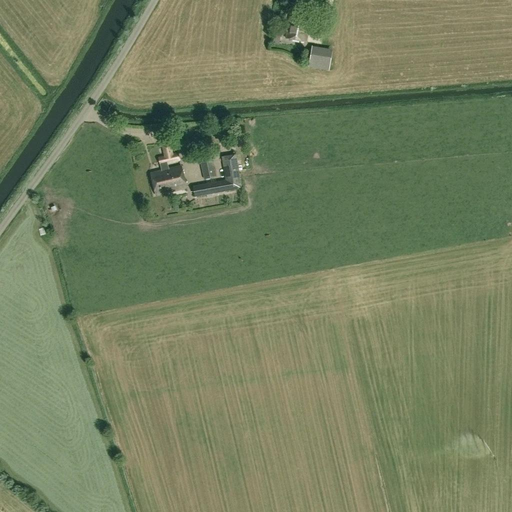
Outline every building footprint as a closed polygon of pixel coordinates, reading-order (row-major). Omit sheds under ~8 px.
[(290,16),(285,37),(305,41),(310,20),(290,16)] [(279,45),(281,28),(275,27),(272,44),(279,45)] [(332,49),(311,45),(308,67),(329,70),(332,49)] [(156,195),(187,188),(181,166),(166,170),(165,167),(168,166),(167,163),(180,160),(178,153),(159,158),(162,171),(151,173),(156,195)] [(224,167),(225,181),(192,187),(194,197),(241,188),(238,165),(236,154),(222,156),(224,167)] [(216,177),(212,161),(201,163),(204,179),(216,177)]
